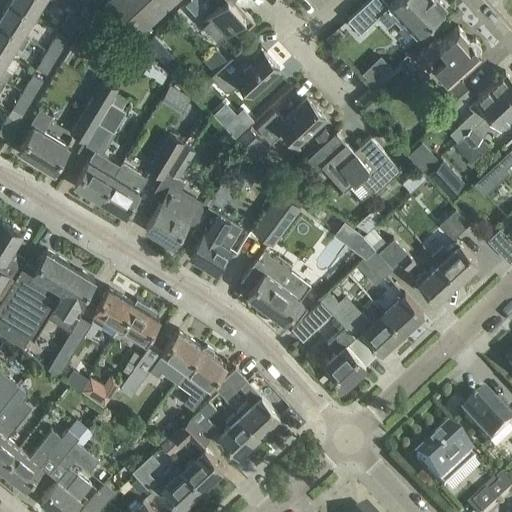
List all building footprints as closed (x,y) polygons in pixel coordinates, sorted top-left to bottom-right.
[(14,0),(9,0),(0,14),(0,19),(22,33),(22,32),(34,12),(14,0)] [(14,0),(34,12),(41,0),(14,0)] [(104,0),(103,1),(136,36),(174,0),(104,0)] [(206,0),(213,7),(200,18),(218,38),(231,26),(239,35),(255,20),(246,10),(244,12),(232,0),(206,0)] [(361,31),(378,14),(388,24),(395,17),(402,24),(405,21),(417,33),(446,6),(440,0),(393,0),(390,3),(386,0),(366,0),(348,17),(361,31)] [(81,14),(71,8),(61,24),(71,31),(81,14)] [(104,13),(101,29),(113,32),(116,16),(104,13)] [(0,19),(0,47),(9,53),(16,42),(22,46),(28,36),(22,32),(22,33),(0,19)] [(432,65),(435,68),(434,71),(439,77),(443,77),(447,81),(454,74),(458,78),(472,65),(468,61),(481,50),(458,25),(439,42),(435,38),(417,55),(429,68),(432,65)] [(336,29),(327,36),(333,43),(342,35),(336,29)] [(57,31),(47,49),(57,55),(67,37),(57,31)] [(155,34),(144,44),(161,62),(172,52),(155,34)] [(0,47),(0,76),(5,79),(11,69),(13,70),(19,60),(9,54),(9,53),(0,47)] [(228,58),(193,91),(199,98),(212,86),(209,82),(214,78),(225,90),(231,90),(241,81),(252,93),(266,81),(280,68),(261,47),(243,64),(233,54),(228,58)] [(57,55),(47,49),(36,66),(46,72),(57,55)] [(371,62),(362,71),(374,84),(383,75),(371,62)] [(466,136),(511,96),(511,77),(506,70),(469,104),(474,109),(452,130),(461,140),(466,136)] [(32,73),(22,89),(33,95),(42,79),(32,73)] [(102,78),(71,129),(87,138),(117,87),(102,78)] [(441,100),(451,110),(471,91),(462,81),(441,100)] [(33,95),(22,89),(12,107),(22,113),(33,95)] [(74,183),(100,198),(115,174),(114,174),(121,163),(97,149),(110,128),(114,130),(126,109),(122,107),(125,103),(114,96),(112,100),(111,100),(86,142),(96,148),(89,159),(74,183)] [(257,126),(271,141),(283,130),(297,144),(325,118),(332,125),(333,124),(307,97),(283,118),(275,109),(260,123),(257,126)] [(457,139),(454,143),(471,161),(489,144),(481,136),(483,134),(482,134),(487,129),(491,134),(511,115),(511,97),(508,102),(503,98),(473,126),(472,124),(464,131),(465,133),(459,138),(457,139)] [(19,149),(53,170),(68,144),(44,129),(52,115),(40,107),(31,123),(34,125),(19,149)] [(7,115),(0,127),(0,133),(8,138),(18,121),(7,115)] [(236,137),(257,159),(268,149),(259,140),(261,138),(249,125),(236,137)] [(401,169),(370,135),(354,149),(337,130),(307,157),(319,170),(325,165),(345,187),(357,176),(373,194),(401,169)] [(172,133),(151,168),(163,175),(164,176),(168,170),(185,144),(186,142),(184,140),(172,133)] [(195,150),(185,144),(168,170),(178,177),(195,150)] [(511,148),(477,183),(483,190),(511,161),(511,148)] [(444,158),(429,173),(449,195),(465,180),(446,160),(444,158)] [(115,174),(100,198),(125,213),(140,189),(148,176),(122,160),(121,163),(114,174),(115,174)] [(190,226),(204,203),(172,183),(146,226),(173,242),(186,221),(190,224),(189,225),(190,226)] [(256,218),(248,231),(249,232),(253,226),(273,240),(299,202),(301,203),(305,198),(286,183),(282,190),(278,188),(257,219),(256,218)] [(199,236),(189,252),(202,260),(200,263),(212,271),(214,267),(216,268),(226,251),(242,225),(208,204),(191,231),(199,236)] [(314,212),(312,217),(315,223),(319,225),(325,225),(329,221),(330,216),(328,211),(323,208),(318,208),(314,212)] [(440,222),(453,236),(469,222),(456,208),(440,222)] [(0,292),(11,274),(0,266),(0,265),(5,258),(6,258),(11,250),(22,233),(0,219),(0,292)] [(511,239),(499,226),(487,238),(505,257),(510,262),(511,260),(511,239)] [(378,250),(393,266),(400,260),(407,268),(416,260),(394,236),(387,241),(378,250)] [(431,253),(438,260),(457,280),(478,262),(456,238),(447,246),(443,242),(431,253)] [(36,266),(26,260),(0,300),(0,330),(29,348),(50,314),(71,327),(79,315),(73,311),(95,277),(47,248),(36,266)] [(302,295),(310,283),(263,248),(252,263),(240,279),(241,279),(242,279),(252,286),(247,293),(248,294),(249,293),(283,319),(283,320),(284,321),(291,311),(299,317),(308,306),(299,300),(303,295),(302,295)] [(377,248),(358,265),(375,283),(393,266),(378,250),(377,248)] [(457,280),(438,260),(428,270),(425,267),(415,276),(436,299),(457,280)] [(114,334),(121,323),(134,301),(109,286),(96,308),(107,315),(102,323),(102,325),(104,328),(114,334)] [(320,296),(329,306),(330,304),(332,306),(330,308),(332,311),(346,325),(351,331),(357,326),(380,351),(392,340),(401,331),(383,310),(373,320),(346,291),(338,298),(329,288),(320,296)] [(404,291),(383,310),(401,331),(411,321),(412,322),(423,311),(404,291)] [(292,325),(291,326),(303,338),(332,311),(330,308),(321,298),(306,313),(292,325)] [(134,301),(121,323),(145,338),(159,316),(134,301)] [(48,366),(61,374),(66,365),(92,321),(79,314),(79,315),(71,327),(48,366)] [(337,350),(325,361),(345,383),(366,364),(346,343),(355,335),(351,331),(346,325),(328,341),(337,350)] [(163,351),(150,368),(158,374),(162,369),(177,381),(186,368),(203,346),(179,328),(162,350),(163,351)] [(6,340),(0,347),(9,353),(15,345),(6,340)] [(122,360),(131,365),(139,351),(130,346),(122,360)] [(186,368),(177,381),(191,391),(184,401),(194,408),(226,363),(203,346),(186,368)] [(119,385),(130,393),(145,373),(134,365),(119,385)] [(221,380),(215,386),(226,399),(240,386),(247,379),(236,366),(221,380)] [(0,370),(0,407),(20,383),(1,369),(0,370)] [(91,373),(82,388),(106,402),(115,388),(91,373)] [(20,383),(0,407),(0,422),(0,430),(7,436),(11,431),(32,404),(24,398),(29,391),(20,383)] [(247,401),(237,410),(258,433),(268,424),(269,425),(280,414),(254,386),(247,393),(247,401)] [(511,414),(501,402),(496,407),(485,396),(463,416),(491,446),(511,425),(511,414)] [(209,399),(190,416),(191,416),(209,436),(218,428),(207,415),(216,408),(209,399)] [(230,424),(219,434),(237,454),(249,443),(248,443),(258,433),(237,410),(226,420),(230,424)] [(162,442),(171,453),(182,444),(190,437),(198,445),(209,436),(191,416),(171,434),(162,442)] [(19,446),(2,468),(24,486),(37,470),(42,464),(49,455),(57,461),(77,437),(84,428),(73,420),(62,434),(52,426),(29,454),(19,446)] [(0,466),(2,468),(19,446),(0,430),(0,466)] [(161,430),(156,435),(162,442),(171,434),(166,430),(161,430)] [(474,459),(461,445),(448,431),(417,459),(433,475),(444,487),(459,472),(474,459)] [(77,437),(57,461),(66,468),(58,478),(57,478),(41,498),(57,511),(68,511),(77,502),(81,496),(91,482),(69,464),(74,457),(89,470),(100,456),(77,437)] [(205,447),(184,467),(202,486),(211,477),(212,478),(223,467),(205,447)] [(152,452),(132,470),(139,477),(147,486),(148,487),(156,479),(149,471),(160,460),(152,452)] [(202,486),(184,467),(162,487),(180,507),(192,496),(192,495),(202,486)] [(487,491),(473,504),(479,511),(487,511),(511,489),(511,485),(502,475),(496,480),(499,484),(489,493),(487,491)] [(139,477),(132,483),(140,492),(147,486),(139,477)] [(108,479),(97,489),(108,498),(117,489),(108,479)] [(97,511),(108,498),(97,489),(78,511),(97,511)] [(155,511),(143,498),(128,511),(155,511)]
